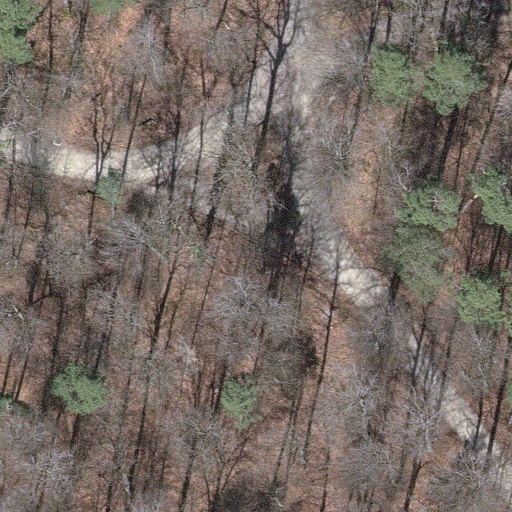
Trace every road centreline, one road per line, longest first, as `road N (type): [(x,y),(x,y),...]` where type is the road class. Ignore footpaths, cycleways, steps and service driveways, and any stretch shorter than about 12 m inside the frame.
road 1 (track): [(277,103),(324,239),(511,480)]
road 2 (track): [(277,103),(134,172),(53,159),(0,127)]
road 3 (track): [(511,12),(471,8),(277,103)]
road 4 (track): [(134,172),(324,239)]
